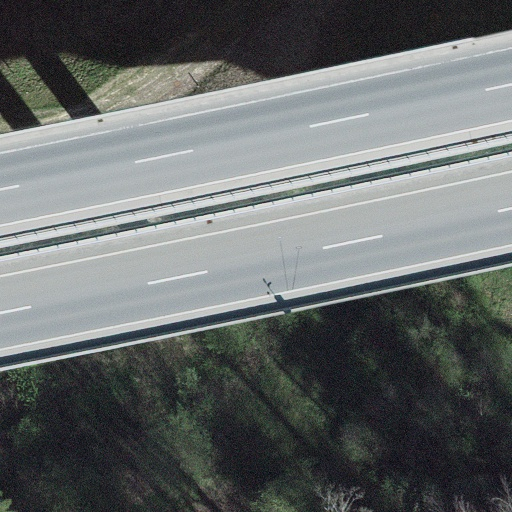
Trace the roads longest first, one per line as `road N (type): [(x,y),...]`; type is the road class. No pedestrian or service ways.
road 1 (track): [(209,511),(249,467),(295,372),(340,175),(377,74),(459,0)]
road 2 (motorway): [(511,80),(0,186)]
road 3 (motorway): [(0,310),(511,209)]
